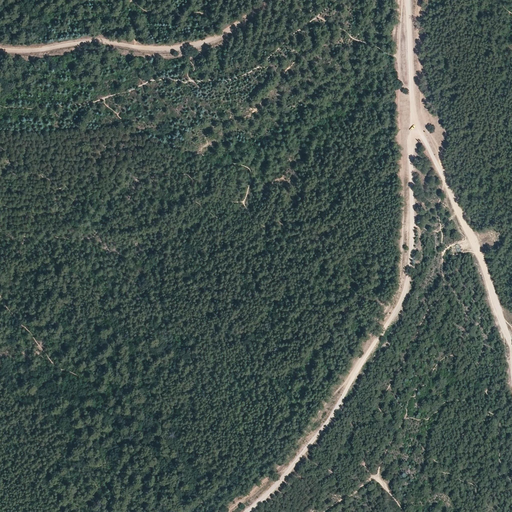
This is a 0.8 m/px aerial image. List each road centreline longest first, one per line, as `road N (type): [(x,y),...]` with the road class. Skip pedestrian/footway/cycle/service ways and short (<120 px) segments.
road 1 (track): [(414,117),(412,236),(400,302),(327,421),(248,511)]
road 2 (track): [(0,49),(78,42),(191,48),(268,0)]
road 3 (track): [(511,354),(471,236),(414,117)]
